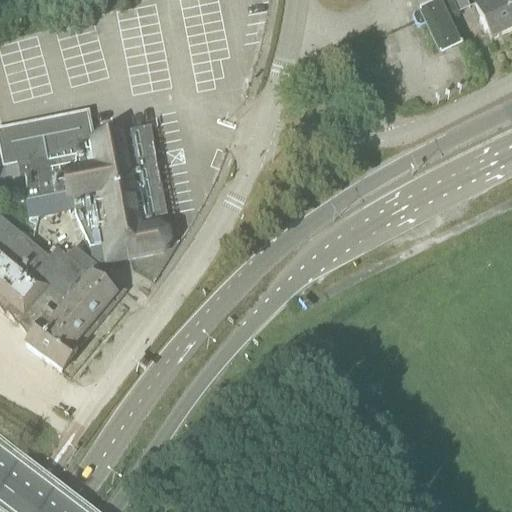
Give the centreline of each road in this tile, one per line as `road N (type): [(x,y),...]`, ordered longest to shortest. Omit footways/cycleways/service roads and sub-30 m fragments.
road 1 (secondary): [(511,113),(366,188),(249,276),(150,385),(67,511)]
road 2 (secondary): [(113,511),(196,389),(298,282),(365,230),(511,155)]
road 3 (unclassified): [(264,127),(210,243),(76,429)]
road 4 (residential): [(511,82),(401,138),(321,35),(292,37)]
road 5 (unknown): [(400,0),(422,91),(452,85),(461,57)]
